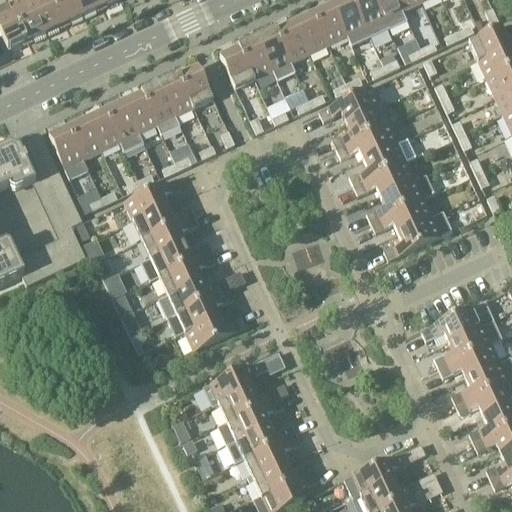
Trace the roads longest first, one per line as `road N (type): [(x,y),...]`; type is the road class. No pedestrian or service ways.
road 1 (residential): [(428,426),(365,456),(335,448),(277,336),(216,189),(223,162),(274,140),(298,150),(378,314)]
road 2 (residential): [(0,112),(240,0)]
road 3 (residential): [(378,314),(506,253)]
road 4 (residential): [(378,314),(428,426)]
